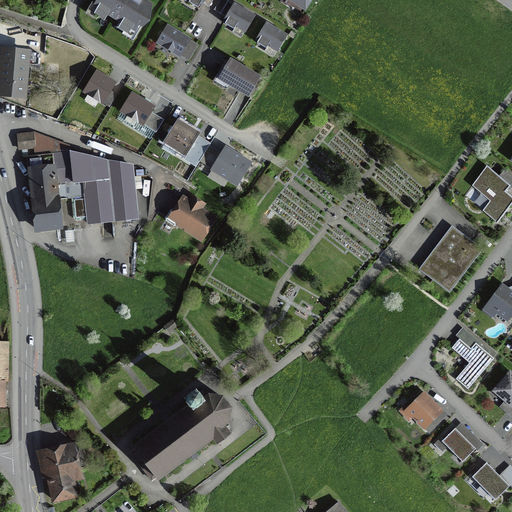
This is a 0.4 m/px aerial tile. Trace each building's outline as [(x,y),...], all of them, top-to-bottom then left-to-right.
[(97,0),(98,0),(93,8),(134,32),(138,24),(142,26),(144,23),(145,24),(149,17),(148,16),(150,13),(146,11),(150,5),(141,0),(97,0)] [(226,0),(219,0),(214,10),(217,12),(220,14),(227,17),(234,5),(228,1),(226,0)] [(310,0),(292,0),(305,8),(310,0)] [(234,5),(227,17),(225,20),(227,20),(225,24),(234,29),(236,26),(245,31),(254,16),(243,10),(234,5)] [(266,49),(268,46),(277,51),(286,36),(269,26),(267,24),(258,39),(259,40),(257,43),(266,49)] [(157,44),(179,57),(189,40),(167,27),(157,44)] [(26,53),(4,51),(0,95),(22,97),(25,65),(37,66),(38,55),(26,54),(26,53)] [(247,96),(258,78),(231,61),(219,80),(247,96)] [(116,83),(96,71),(84,92),(103,103),(116,83)] [(154,107),(132,93),(121,111),(143,125),(154,107)] [(178,122),(166,141),(186,153),(198,134),(178,122)] [(37,156),(29,157),(36,230),(59,228),(57,204),(60,204),(60,200),(71,199),(73,219),(76,221),(87,220),(88,225),(137,219),(132,167),(91,159),(91,158),(70,153),(67,146),(53,141),(46,140),(46,138),(40,138),(39,136),(33,137),(33,134),(17,136),(19,150),(34,148),(37,156)] [(253,164),(225,146),(209,172),(237,190),(253,164)] [(511,187),(490,169),(476,186),(494,202),(486,211),(498,222),(511,205),(511,198),(506,193),(511,187)] [(182,231),(185,230),(200,240),(214,219),(183,199),(174,212),(173,211),(170,211),(165,219),(166,221),(173,226),(176,226),(177,225),(182,228),(182,231)] [(450,290),(480,250),(451,228),(421,269),(450,290)] [(511,312),(511,294),(501,287),(488,305),(507,320),(511,312)] [(469,364),(455,380),(467,390),(493,359),(471,340),(466,345),(459,339),(452,347),(451,348),(469,364)] [(511,405),(511,376),(509,374),(495,391),(511,406),(511,405)] [(165,424),(133,448),(145,464),(157,479),(188,455),(190,458),(195,454),(193,452),(213,437),(218,443),(229,434),(222,425),(227,421),(229,408),(221,398),(208,396),(203,400),(195,390),(184,398),(189,406),(170,420),(168,418),(163,422),(165,424)] [(424,427),(440,412),(423,395),(417,401),(414,398),(404,408),(424,427)] [(65,431),(75,443),(76,443),(85,437),(85,438),(86,438),(75,424),(65,431)] [(478,441),(473,447),(455,429),(441,442),(462,462),(475,449),(477,451),(482,445),(478,441)] [(75,443),(42,450),(53,501),(75,496),(70,472),(85,469),(84,464),(86,464),(81,442),(76,443),(75,443)] [(495,501),(509,486),(486,463),(471,477),(495,501)] [(345,511),(337,502),(325,511),(345,511)]
